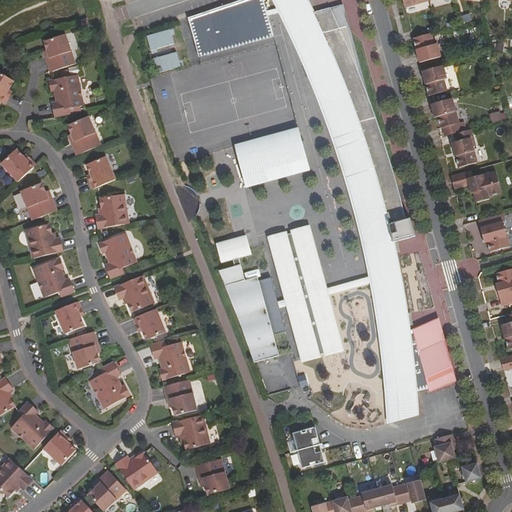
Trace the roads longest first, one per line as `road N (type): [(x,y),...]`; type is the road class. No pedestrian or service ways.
road 1 (tertiary): [(376,0),(510,489)]
road 2 (residential): [(131,422),(144,389),(92,290),(68,183),(43,147),(17,136)]
road 3 (residential): [(0,269),(32,376),(103,443)]
